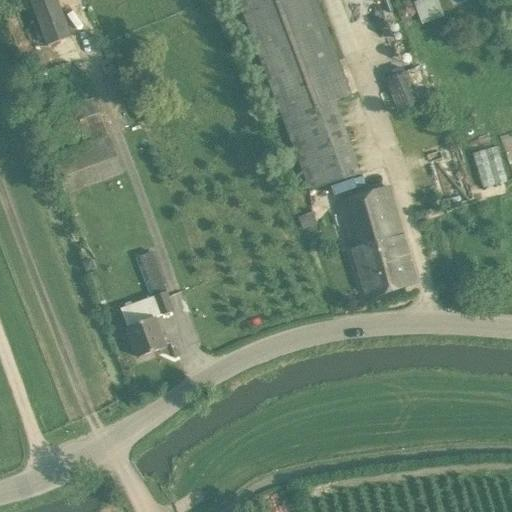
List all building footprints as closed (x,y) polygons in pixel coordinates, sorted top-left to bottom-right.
[(28,0),(28,1),(45,46),(70,37),(56,0),(28,0)] [(235,0),(236,1),(280,120),(282,119),(335,101),(348,97),(312,0),(235,0)] [(418,0),(415,1),(423,23),(446,14),(440,0),(418,0)] [(418,66),(415,67),(384,79),(396,111),(430,98),(418,66)] [(64,194),(121,172),(93,99),(36,120),(64,194)] [(361,176),(335,101),(282,119),(309,193),(361,176)] [(482,186),(506,182),(501,147),(477,150),(482,186)] [(416,285),(415,282),(386,187),(335,203),(365,301),(416,285)] [(303,216),(299,217),(304,229),(311,226),(317,224),(312,212),(303,216)] [(160,316),(173,311),(150,253),(137,257),(160,316)] [(91,259),(83,262),(87,271),(94,268),(91,259)] [(137,359),(165,348),(153,318),(126,329),(137,359)]
